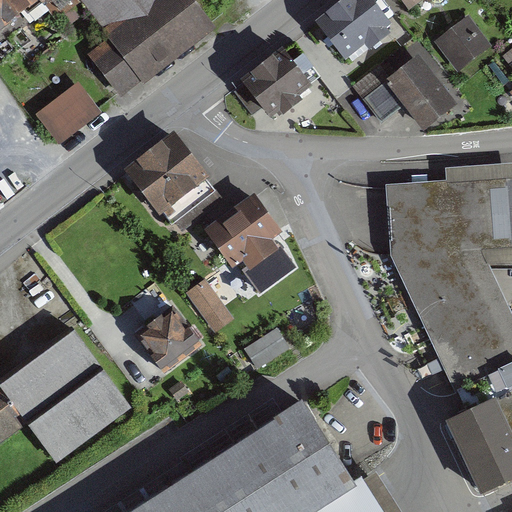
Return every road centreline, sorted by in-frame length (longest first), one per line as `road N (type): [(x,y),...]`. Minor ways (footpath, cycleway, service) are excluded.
road 1 (residential): [(459,511),(303,197),(294,149)]
road 2 (residential): [(0,236),(187,93)]
road 3 (residential): [(511,138),(294,149)]
road 4 (residential): [(187,93),(309,0)]
road 5 (residential): [(294,149),(236,141),(187,93)]
